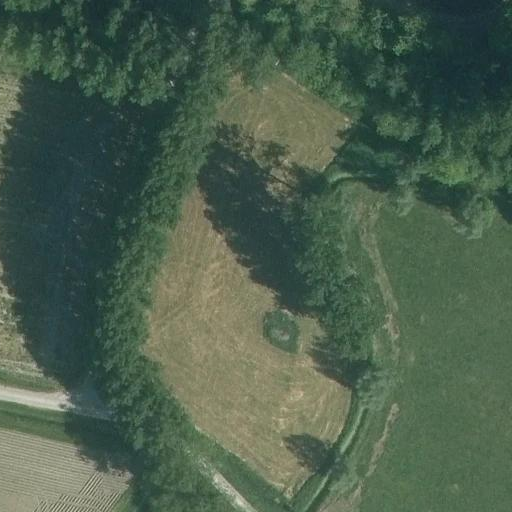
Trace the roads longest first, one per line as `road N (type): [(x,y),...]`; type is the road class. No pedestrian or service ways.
road 1 (unclassified): [(113,411),(106,254),(177,78),(225,0)]
road 2 (unclassified): [(113,411),(189,447),(253,511)]
